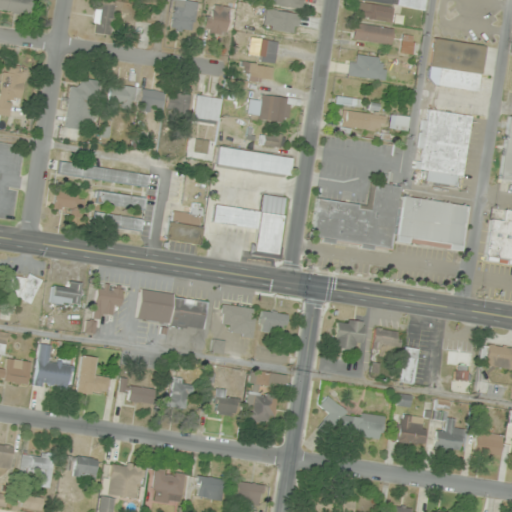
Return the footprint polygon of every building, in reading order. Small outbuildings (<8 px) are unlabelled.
[(0,0),(0,10),(28,14),(29,0),(0,0)] [(186,1),(185,0),(171,0),(169,29),(192,31),(195,2),(186,1)] [(274,0),(273,5),(300,11),(302,0),(274,0)] [(425,10),(425,0),(396,0),(396,6),(425,10)] [(93,32),(109,34),(113,4),(96,2),(93,32)] [(391,24),(394,9),(359,2),(356,17),(391,24)] [(229,9),(208,4),(202,30),(222,35),(229,9)] [(390,44),(393,29),(355,23),(353,39),(390,44)] [(415,36),(401,34),(399,52),(413,54),(415,36)] [(247,59),(274,62),(276,41),(250,38),(247,59)] [(428,66),(437,68),(435,85),(478,91),(484,45),(432,38),(428,66)] [(386,58),(355,55),(355,56),(349,55),(347,76),(384,79),(386,58)] [(271,81),(271,65),(244,65),(244,81),(271,81)] [(20,102),(25,69),(2,66),(0,79),(0,116),(9,117),(11,101),(20,102)] [(69,86),(63,128),(82,131),(83,124),(92,126),(98,81),(80,79),(79,88),(69,86)] [(114,115),(118,104),(131,110),(138,93),(115,83),(103,110),(114,115)] [(140,111),(162,110),(161,90),(140,91),(140,111)] [(189,115),(189,94),(167,94),(167,115),(189,115)] [(248,102),(246,118),(286,122),(288,105),(297,106),(297,99),(260,95),(259,103),(248,102)] [(216,120),(214,96),(192,99),(195,123),(216,120)] [(334,104),(356,106),(356,99),(335,97),(334,104)] [(471,115),(423,109),(415,168),(425,170),(424,181),(455,185),(456,177),(463,177),(471,115)] [(339,132),(349,133),(350,126),(383,130),(385,116),(342,110),(339,132)] [(408,117),(389,115),(387,128),(406,131),(408,117)] [(511,116),(506,116),(498,182),(511,183),(511,116)] [(279,148),(281,137),(260,133),(258,144),(279,148)] [(208,141),(195,139),(193,153),(206,155),(208,141)] [(289,175),(291,157),(217,147),(214,165),(289,175)] [(149,174),(59,162),(57,174),(147,186),(149,174)] [(461,251),(467,204),(398,196),(399,186),(372,182),(369,205),(315,198),(310,240),(391,250),(392,242),(461,251)] [(83,194),(56,189),(52,207),(80,212),(83,194)] [(95,205),(144,211),(146,197),(96,192),(95,205)] [(213,204),(211,223),(256,229),(252,252),(277,256),(285,197),(261,194),(259,211),(213,204)] [(198,245),(204,205),(192,204),(191,214),(168,211),(164,240),(198,245)] [(483,261),(511,264),(511,210),(502,209),(501,220),(488,218),(483,261)] [(143,220),(94,212),(92,224),(141,232),(143,220)] [(5,297),(33,304),(39,280),(11,273),(5,297)] [(79,304),(79,283),(51,283),(51,304),(79,304)] [(121,308),(122,288),(95,286),(94,317),(112,318),(113,308),(121,308)] [(134,320),(202,331),(207,300),(139,289),(134,320)] [(255,309),(222,305),(220,323),(229,325),(228,334),(251,337),(255,309)] [(284,332),(285,313),(259,311),(258,331),(284,332)] [(361,350),(361,320),(335,320),(335,350),(361,350)] [(373,351),(400,351),(400,330),(373,330),(373,351)] [(68,390),(71,364),(48,361),(50,346),(38,344),(33,385),(68,390)] [(511,346),(483,346),(483,368),(511,368),(511,346)] [(413,384),(416,349),(403,347),(399,382),(413,384)] [(107,395),(109,376),(89,374),(91,357),(80,356),(76,392),(107,395)] [(0,380),(27,384),(29,362),(7,359),(6,368),(0,367),(0,380)] [(455,379),(468,379),(468,367),(455,367),(455,379)] [(287,376),(252,370),(250,383),(285,389),(287,376)] [(186,379),(169,381),(172,407),(189,405),(186,379)] [(120,390),(128,391),(126,399),(152,404),(155,389),(121,382),(120,390)] [(225,389),(205,389),(204,402),(214,402),(214,414),(233,414),(234,398),(225,398),(225,389)] [(246,393),(246,421),(274,421),(274,393),(246,393)] [(322,406),(321,409),(326,410),(324,427),(340,429),(339,433),(380,439),(383,414),(322,406)] [(421,445),(426,418),(400,414),(396,441),(421,445)] [(455,420),(447,418),(444,431),(437,430),(433,445),(460,451),(465,431),(454,428),(455,420)] [(499,455),(501,435),(474,433),(473,453),(499,455)] [(0,466),(8,468),(13,449),(0,445),(0,466)] [(51,487),(52,453),(21,452),(20,478),(41,478),(40,486),(51,487)] [(100,495),(97,511),(112,511),(115,496),(136,500),(141,467),(111,462),(106,496),(100,495)] [(148,499),(178,506),(185,476),(156,469),(148,499)] [(219,500),(223,480),(196,475),(192,495),(219,500)] [(239,504),(238,511),(257,511),(262,485),(236,481),(232,503),(239,504)] [(352,511),(353,499),(336,499),(335,511),(352,511)]
